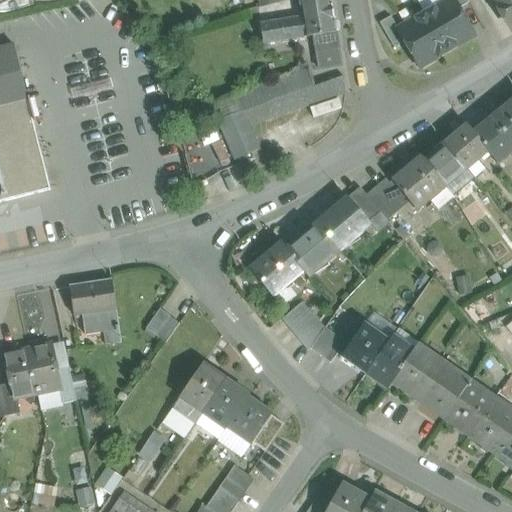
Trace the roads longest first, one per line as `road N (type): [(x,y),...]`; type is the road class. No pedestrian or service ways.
road 1 (residential): [(340,426),(286,382),(237,326),(188,237)]
road 2 (residential): [(392,134),(188,237)]
road 3 (residential): [(188,237),(0,281)]
road 4 (residential): [(499,511),(340,426)]
road 5 (residential): [(351,0),(369,90),(392,134)]
road 6 (residential): [(511,64),(392,134)]
